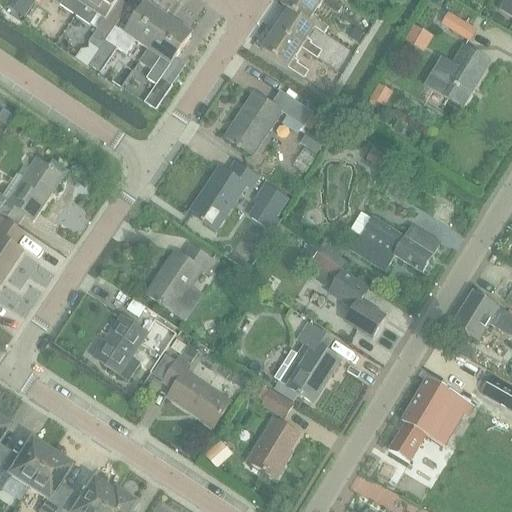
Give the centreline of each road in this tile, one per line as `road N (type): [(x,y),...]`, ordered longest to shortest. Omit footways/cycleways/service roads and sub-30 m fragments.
road 1 (tertiary): [(316,511),(511,191)]
road 2 (residential): [(221,511),(30,388)]
road 3 (residential): [(42,319),(149,162)]
road 4 (residential): [(149,162),(0,61)]
road 5 (residential): [(149,162),(244,18)]
